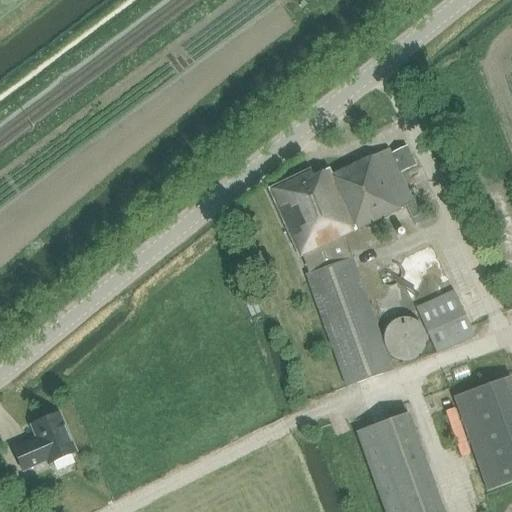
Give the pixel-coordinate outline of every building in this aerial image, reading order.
[(392,153),(401,173),(416,167),(407,147),(392,153)] [(392,372),(343,237),(406,207),(411,219),(418,215),(414,205),(388,150),(332,176),(330,169),(312,178),(310,171),(268,191),(301,259),(303,258),(309,275),(306,276),(346,388),(392,372)] [(417,309),(437,354),(474,338),(454,292),(417,309)] [(423,348),(425,340),(423,333),(419,326),(415,323),(411,321),(404,319),(396,321),(392,323),(389,326),(384,332),(383,339),(384,347),(385,350),(388,354),(391,357),(395,359),(402,361),(409,361),(415,358),(417,356),(421,353),(423,348)] [(511,380),(511,378),(452,398),(486,493),(511,483),(511,380)] [(75,453),(58,414),(30,426),(36,439),(12,450),(22,472),(45,461),(47,465),(75,453)] [(442,511),(406,414),(356,433),(385,511),(442,511)]
